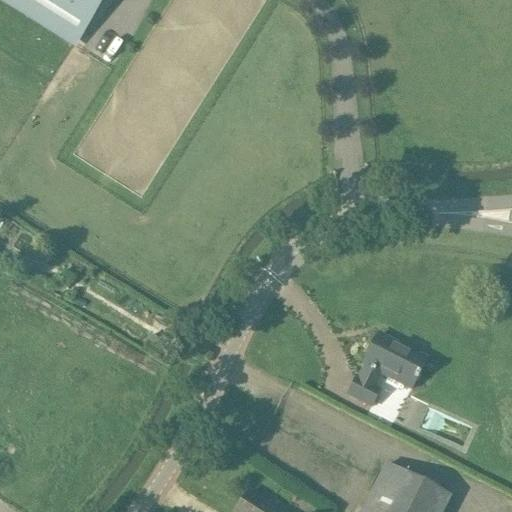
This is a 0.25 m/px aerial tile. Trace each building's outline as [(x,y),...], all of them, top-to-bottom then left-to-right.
[(6,0),(74,42),(100,0),(6,0)] [(82,307),(84,301),(74,298),(72,304),(82,307)] [(425,360),(378,336),(363,366),(365,367),(358,381),(356,380),(348,396),(371,408),(379,392),(373,389),(380,375),(410,390),(425,360)] [(443,511),(451,498),(385,465),(360,511),(443,511)] [(269,505),(249,492),(235,511),(288,511),(290,510),(273,499),(269,505)]
